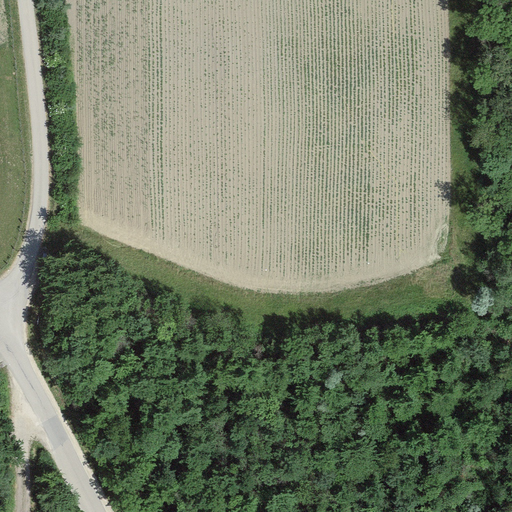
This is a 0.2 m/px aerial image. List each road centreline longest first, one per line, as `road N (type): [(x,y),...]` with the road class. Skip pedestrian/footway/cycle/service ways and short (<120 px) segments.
road 1 (unclassified): [(0,310),(23,280),(38,217),(21,0)]
road 2 (unclassified): [(94,511),(0,339)]
